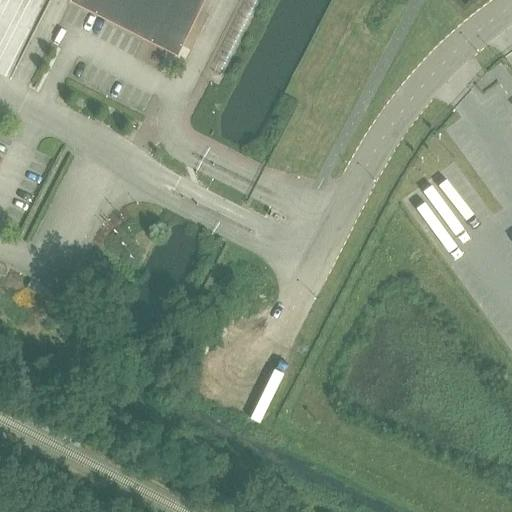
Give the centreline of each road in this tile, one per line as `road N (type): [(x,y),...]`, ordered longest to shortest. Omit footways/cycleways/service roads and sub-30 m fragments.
road 1 (unclassified): [(279,336),(384,135),(432,74),(511,6)]
road 2 (unknown): [(37,119),(78,44),(179,86)]
road 3 (unknown): [(443,63),(511,183)]
